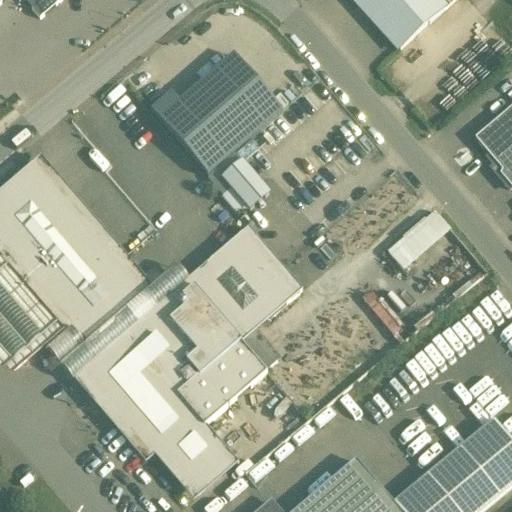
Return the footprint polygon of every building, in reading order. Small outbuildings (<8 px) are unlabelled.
[(0,0),(0,6),(7,0),(20,0),(39,21),(63,0),(0,0)] [(445,13),(433,0),(350,0),(399,54),(445,13)] [(156,126),(204,180),(277,115),(230,62),(156,126)] [(511,110),(474,142),(501,174),(499,178),(511,193),(511,110)] [(0,263),(62,336),(64,339),(68,335),(82,351),(152,290),(39,161),(0,194),(0,263)] [(249,215),(270,197),(242,165),(221,183),(249,215)] [(392,254),(410,273),(459,229),(441,209),(392,254)] [(248,234),(187,286),(239,347),(300,295),(248,234)] [(62,336),(0,263),(0,375),(12,380),(62,336)] [(187,286),(73,385),(145,469),(156,460),(192,502),(233,467),(201,429),(264,376),(239,347),(187,286)] [(511,447),(493,424),(392,508),(395,511),(484,511),(511,489),(511,447)] [(395,511),(392,508),(355,465),(299,511),(276,511),(272,507),(266,511),(395,511)]
